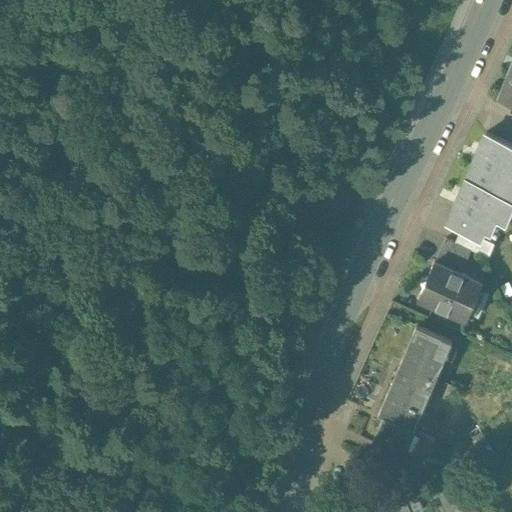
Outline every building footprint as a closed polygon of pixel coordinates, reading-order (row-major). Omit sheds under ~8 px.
[(511,66),(499,99),(511,104),(511,66)] [(511,145),(486,134),(466,180),(511,199),(511,145)] [(511,205),(511,199),(466,180),(447,225),(461,231),(480,239),(480,238),(484,229),(495,234),(501,220),(505,221),(511,205)] [(480,239),(461,231),(455,243),(471,250),(488,257),(494,244),(480,238),(480,239)] [(455,243),(446,239),(435,262),(461,273),(471,250),(455,243)] [(435,262),(428,276),(422,279),(424,285),(418,300),(466,320),(482,282),(461,273),(435,262)] [(383,417),(414,429),(452,341),(416,325),(378,415),(383,417)] [(414,429),(383,417),(372,443),(424,465),(436,438),(414,429)] [(454,458),(432,463),(434,476),(456,472),(454,458)] [(467,478),(435,490),(445,511),(448,511),(477,500),(467,478)] [(410,511),(406,502),(396,506),(398,511),(410,511)]
